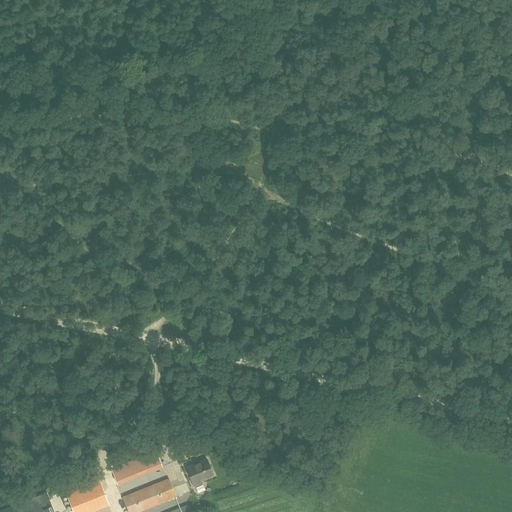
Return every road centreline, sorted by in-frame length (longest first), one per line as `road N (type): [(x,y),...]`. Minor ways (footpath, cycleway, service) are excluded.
road 1 (track): [(511,419),(212,353)]
road 2 (track): [(119,331),(0,306)]
